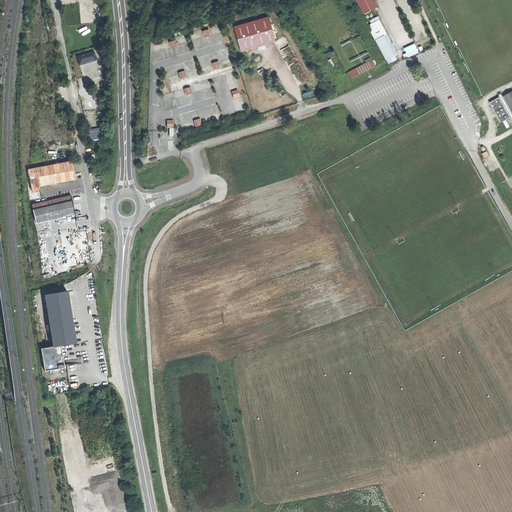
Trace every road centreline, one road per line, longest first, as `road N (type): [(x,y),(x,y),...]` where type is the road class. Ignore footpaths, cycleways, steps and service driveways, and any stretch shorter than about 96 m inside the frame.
road 1 (unclassified): [(511,224),(476,160),(469,122),(436,55),(330,103),(192,149),(198,180),(165,195)]
road 2 (track): [(199,177),(218,180),(215,197),(177,214),(148,251),(158,463),(173,511)]
road 3 (secondary): [(151,511),(121,339),(122,259)]
road 4 (secondary): [(125,135),(118,0)]
